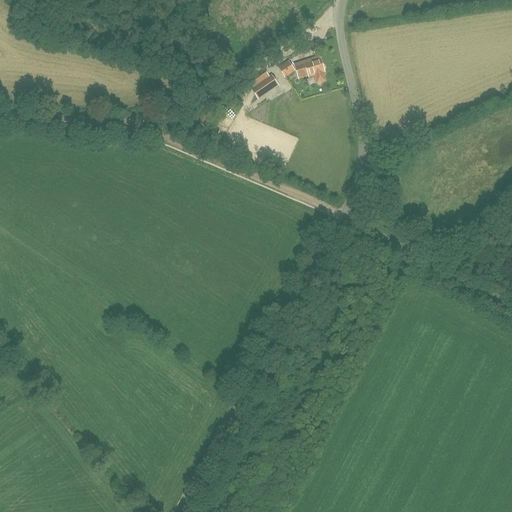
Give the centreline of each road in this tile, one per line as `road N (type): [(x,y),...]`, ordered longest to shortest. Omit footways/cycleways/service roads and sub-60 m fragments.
road 1 (unclassified): [(344,219),(152,132),(0,115)]
road 2 (unclassified): [(180,511),(344,219)]
road 3 (track): [(339,9),(210,98),(128,126)]
road 4 (unclassified): [(344,219),(364,149),(340,43),(343,0)]
road 5 (unclassified): [(344,219),(511,304)]
